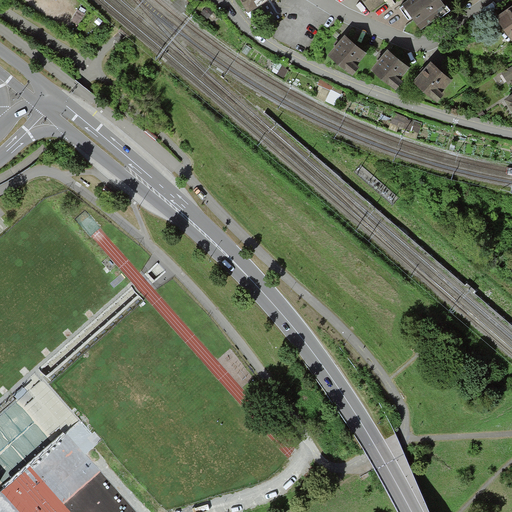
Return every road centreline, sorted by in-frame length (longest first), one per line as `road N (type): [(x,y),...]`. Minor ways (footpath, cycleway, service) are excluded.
road 1 (secondary): [(145,183),(255,283),(373,441)]
road 2 (residential): [(220,0),(245,29),(337,80),(511,134)]
road 3 (residential): [(317,0),(417,44),(492,0)]
road 4 (secondary): [(145,183),(130,159),(51,92)]
